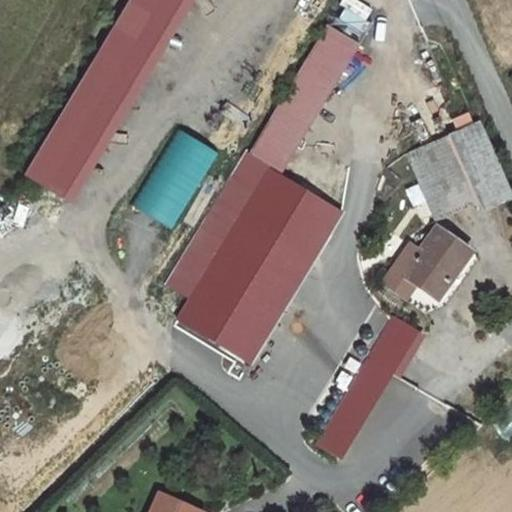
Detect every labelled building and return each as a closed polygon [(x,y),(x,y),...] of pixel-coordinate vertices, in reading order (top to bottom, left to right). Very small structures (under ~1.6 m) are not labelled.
[(130,0),(24,175),(62,199),(183,0),(130,0)] [(327,25),(249,153),(282,173),(360,45),(327,25)] [(452,120),(458,132),(471,126),(466,115),(452,120)] [(480,210),(509,197),(478,123),(471,126),(458,132),(447,136),(477,203),(480,210)] [(176,127),(130,204),(172,230),(218,153),(176,127)] [(477,203),(447,136),(411,152),(439,219),(477,203)] [(178,320),(250,364),(342,212),(247,155),(168,287),(190,300),(178,320)] [(450,223),(443,232),(458,242),(464,234),(450,223)] [(409,244),(382,282),(405,299),(415,285),(436,299),(470,251),(458,242),(443,232),(436,227),(419,251),(409,244)] [(415,285),(405,299),(426,314),(443,305),(478,257),(470,251),(436,299),(415,285)] [(316,446),(339,459),(417,331),(394,317),(316,446)] [(198,511),(159,494),(150,511),(198,511)]
